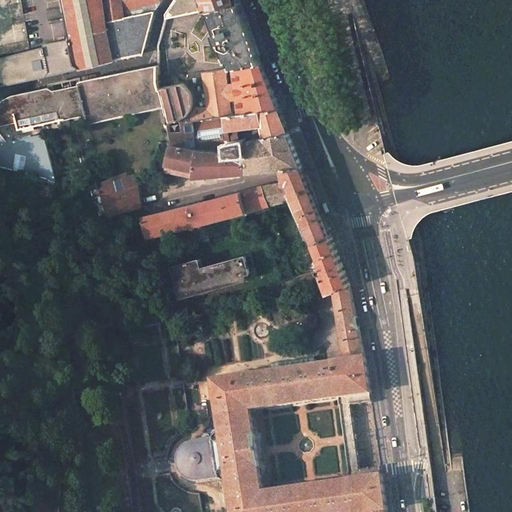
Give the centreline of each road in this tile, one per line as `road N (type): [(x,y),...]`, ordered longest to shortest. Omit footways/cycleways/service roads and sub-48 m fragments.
road 1 (primary): [(408,511),(372,280),(350,206)]
road 2 (primary): [(350,206),(264,0)]
road 3 (primary): [(350,206),(511,165)]
